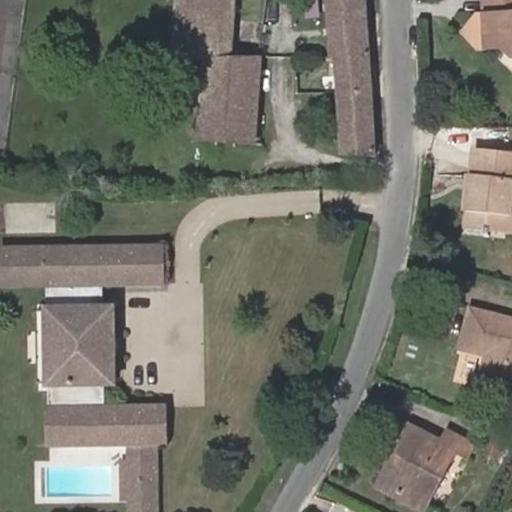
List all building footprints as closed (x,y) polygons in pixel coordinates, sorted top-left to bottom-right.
[(177,0),(174,56),(205,59),(201,141),(255,145),(260,57),(231,57),(234,0),(177,0)] [(329,0),(333,58),(337,58),(344,152),(377,153),(372,73),(368,0),(329,0)] [(479,16),(479,34),(488,34),(488,46),(504,46),(511,53),(511,0),(486,0),(487,15),(479,16)] [(478,46),(479,34),(479,16),(466,27),(466,35),(478,46)] [(479,34),(478,46),(488,46),(488,34),(479,34)] [(488,46),(511,69),(511,53),(504,46),(488,46)] [(511,179),(511,154),(474,150),(465,229),(488,232),(490,214),(507,215),(511,179)] [(511,234),(511,179),(507,215),(490,214),(488,232),(511,234)] [(166,246),(50,247),(51,273),(65,273),(65,282),(65,307),(50,307),(51,383),(66,382),(67,443),(132,442),(132,462),(145,462),(145,495),(133,496),(132,511),(159,511),(158,441),(168,441),(168,405),(108,406),(107,382),(118,382),(117,306),(106,306),(106,282),(106,272),(120,272),(120,282),(166,282),(166,246)] [(5,283),(65,282),(65,273),(51,273),(50,247),(5,248),(5,283)] [(106,282),(120,282),(120,272),(106,272),(106,282)] [(51,383),(50,307),(39,307),(40,383),(51,383)] [(511,323),(471,313),(462,347),(488,354),(481,380),(511,389),(511,323)] [(67,443),(66,382),(51,383),(52,443),(67,443)] [(511,460),(511,429),(500,456),(511,460)] [(391,482),(427,502),(455,450),(468,457),(474,446),(449,433),(441,448),(409,430),(400,447),(407,451),(391,482)] [(407,451),(400,447),(379,486),(423,510),(427,502),(391,482),(407,451)] [(145,462),(132,462),(125,462),(125,496),(133,496),(145,495),(145,462)]
